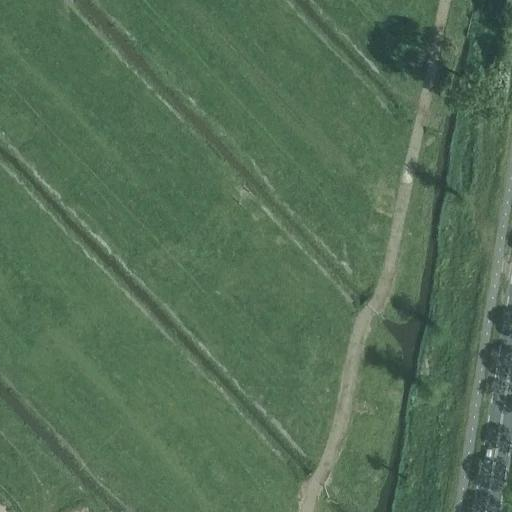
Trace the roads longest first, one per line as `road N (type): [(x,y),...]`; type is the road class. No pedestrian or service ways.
road 1 (track): [(447,0),(387,284),(361,323),(339,435),(313,511)]
road 2 (primary): [(486,511),(511,347)]
